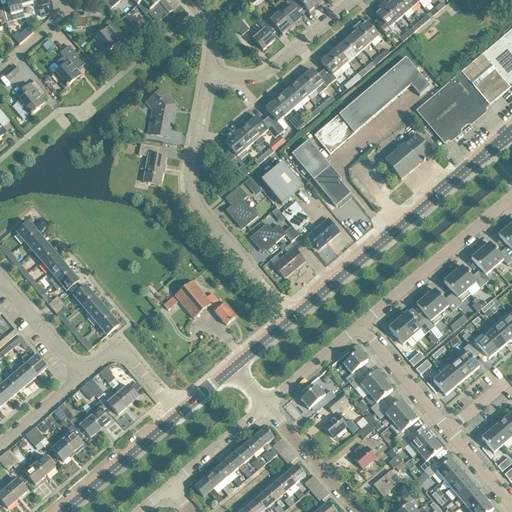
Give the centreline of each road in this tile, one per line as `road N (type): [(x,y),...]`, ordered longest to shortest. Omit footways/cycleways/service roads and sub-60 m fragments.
road 1 (unclassified): [(289,318),(511,130)]
road 2 (residential): [(289,318),(191,198),(209,75)]
road 3 (residential): [(360,325),(511,199)]
road 4 (residential): [(209,75),(268,72),(351,0)]
road 5 (unclassified): [(60,511),(175,414)]
road 6 (residential): [(355,511),(265,406)]
road 7 (residential): [(446,430),(360,325)]
road 8 (residential): [(175,414),(118,349),(81,375)]
road 9 (residential): [(81,375),(0,277)]
road 10 (residential): [(265,406),(360,325)]
road 11 (residential): [(170,486),(265,406)]
